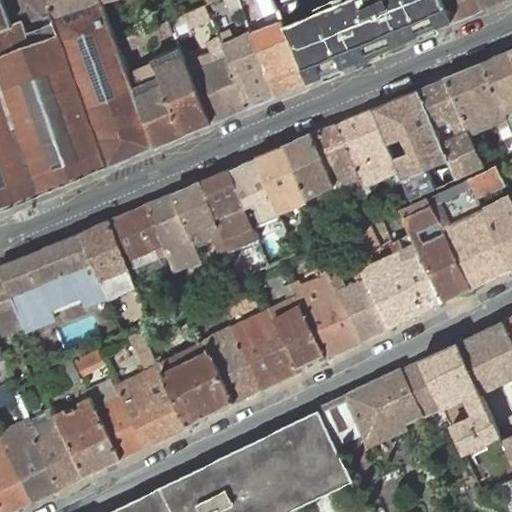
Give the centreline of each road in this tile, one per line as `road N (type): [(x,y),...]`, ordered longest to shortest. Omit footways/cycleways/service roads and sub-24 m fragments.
road 1 (residential): [(511,24),(0,239)]
road 2 (residential): [(65,511),(511,297)]
